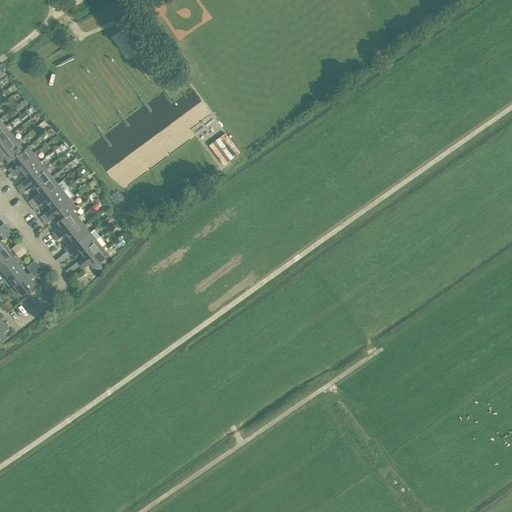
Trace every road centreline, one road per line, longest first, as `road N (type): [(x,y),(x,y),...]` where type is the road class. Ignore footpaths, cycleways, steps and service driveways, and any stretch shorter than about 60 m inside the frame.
road 1 (residential): [(0,388),(88,328),(147,267),(294,160)]
road 2 (track): [(141,511),(374,354)]
road 3 (residential): [(14,331),(68,287),(0,203)]
road 4 (residential): [(294,160),(367,106),(422,168)]
road 5 (residential): [(203,57),(294,160)]
